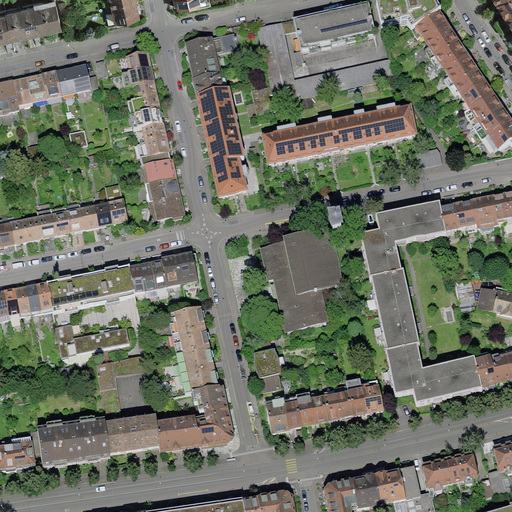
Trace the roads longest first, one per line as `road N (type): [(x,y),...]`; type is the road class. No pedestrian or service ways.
road 1 (residential): [(208,236),(511,168)]
road 2 (tertiary): [(0,507),(261,471)]
road 3 (residential): [(261,471),(208,236)]
road 4 (residential): [(208,236),(0,277)]
road 5 (tertiary): [(305,463),(511,416)]
road 6 (residential): [(208,236),(163,32)]
road 7 (residential): [(163,32),(0,67)]
road 8 (residential): [(308,0),(163,32)]
